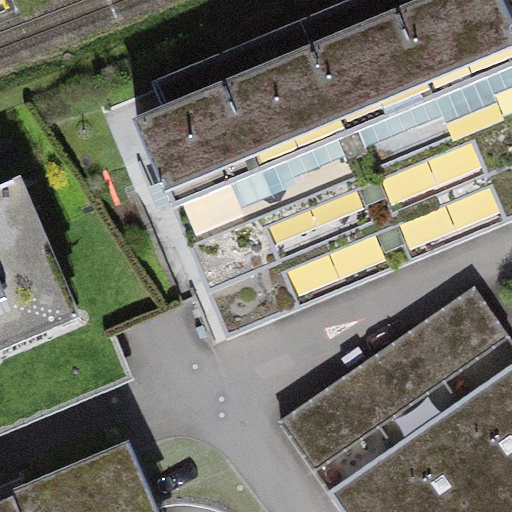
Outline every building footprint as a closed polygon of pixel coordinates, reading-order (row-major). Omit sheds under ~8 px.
[(511,50),(492,0),(472,0),(143,129),(227,340),(511,227),(511,50)] [(34,180),(0,194),(0,358),(92,320),(34,180)] [(511,355),(475,302),(412,345),(511,489),(511,355)] [(511,511),(511,489),(412,345),(349,388),(434,511),(511,511)] [(434,511),(349,388),(287,432),(342,511),(434,511)] [(170,511),(143,445),(0,504),(0,511),(170,511)]
